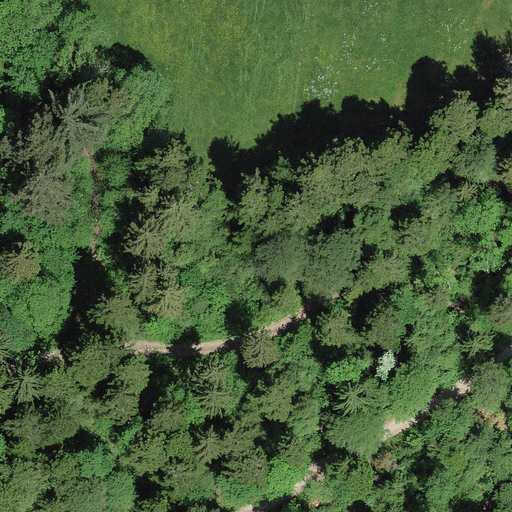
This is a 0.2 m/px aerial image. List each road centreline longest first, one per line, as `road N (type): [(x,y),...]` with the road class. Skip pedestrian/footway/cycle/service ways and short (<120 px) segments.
road 1 (track): [(0,382),(76,350),(264,327),(333,291),(511,148)]
road 2 (track): [(511,349),(258,511)]
